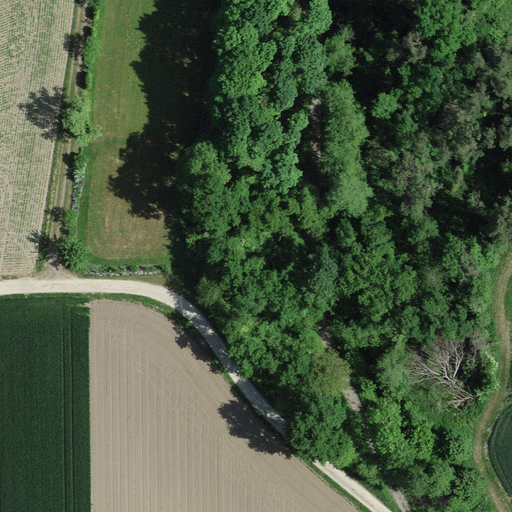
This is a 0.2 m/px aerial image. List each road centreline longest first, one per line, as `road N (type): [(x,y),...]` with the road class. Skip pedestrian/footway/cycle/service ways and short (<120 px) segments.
road 1 (track): [(317,0),(310,244),(325,327),(406,511)]
road 2 (track): [(0,287),(143,287),(195,313),(252,407),(388,511)]
road 3 (track): [(85,0),(49,285)]
